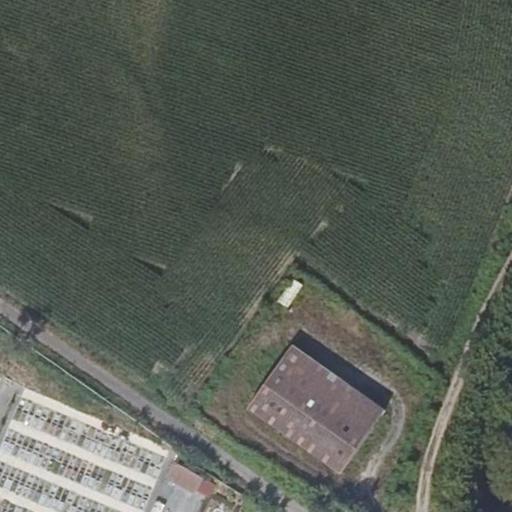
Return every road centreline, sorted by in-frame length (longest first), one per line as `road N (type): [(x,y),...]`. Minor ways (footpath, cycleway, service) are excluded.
road 1 (track): [(0,308),(292,511)]
road 2 (track): [(511,250),(415,511)]
